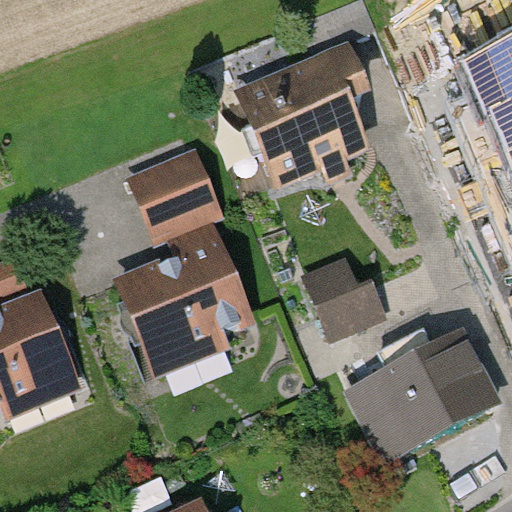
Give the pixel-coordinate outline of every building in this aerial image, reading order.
[(320,69),(227,109),(281,231),(374,191),(320,69)] [(108,288),(153,391),(262,343),(186,170),(128,196),(158,266),(108,288)] [(360,259),(308,281),(336,343),(387,320),(360,259)] [(0,438),(89,400),(41,290),(0,307),(0,438)] [(444,362),(352,402),(386,481),(478,441),(444,362)]
